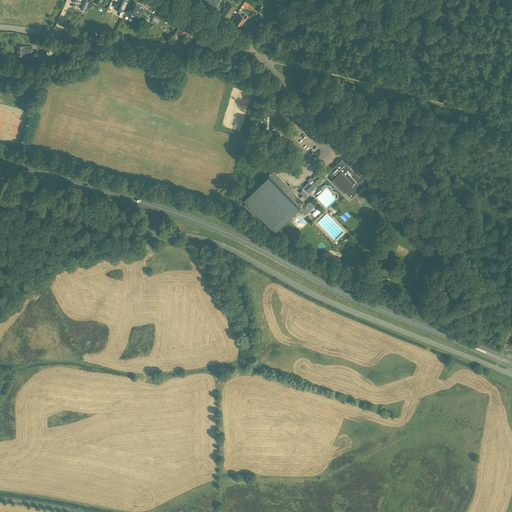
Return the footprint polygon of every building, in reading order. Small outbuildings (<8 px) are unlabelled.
[(83,0),(80,8),(85,11),(89,1),(85,0),(83,0)] [(123,11),(128,0),(117,0),(114,7),(123,11)] [(138,5),(135,2),(129,11),(139,18),(145,10),(142,7),(138,5)] [(235,7),(229,3),(222,13),(228,17),(235,7)] [(175,19),(176,16),(165,10),(162,9),(157,16),(165,21),(170,24),(173,27),(177,21),(175,19)] [(243,17),(239,14),(237,17),(238,18),(235,22),(241,26),(245,20),(246,21),(248,17),(246,15),(246,16),(244,15),(243,17)] [(151,22),(156,25),(159,19),(154,16),(151,22)] [(150,19),(146,17),(142,22),(146,25),(150,19)] [(197,30),(188,25),(189,23),(186,21),(181,29),(179,28),(173,37),(176,40),(179,35),(178,35),(179,34),(182,36),(185,32),(189,35),(193,37),(197,30)] [(32,55),(32,46),(25,46),(22,46),(18,46),(18,56),(22,56),(25,56),(25,55),(32,55)] [(360,178),(342,159),(340,161),(339,160),(337,162),(338,163),(332,168),(327,173),(333,179),(331,180),(344,193),(345,191),(352,198),(366,184),(361,179),(361,180),(359,178),(360,178)] [(299,208),(300,206),(304,203),(296,195),(291,189),(292,187),(291,186),(290,185),(288,186),(282,180),(274,171),(261,184),(245,199),(248,202),(244,206),(259,220),(262,217),(275,231),(299,208)] [(324,179),(327,177),(322,172),(321,171),(319,174),(324,179)] [(309,194),(323,181),(319,177),(306,190),(309,194)] [(305,198),(308,195),(302,189),(300,192),(305,198)] [(302,208),(300,206),(299,208),(305,215),(314,207),(309,202),(302,208)]
